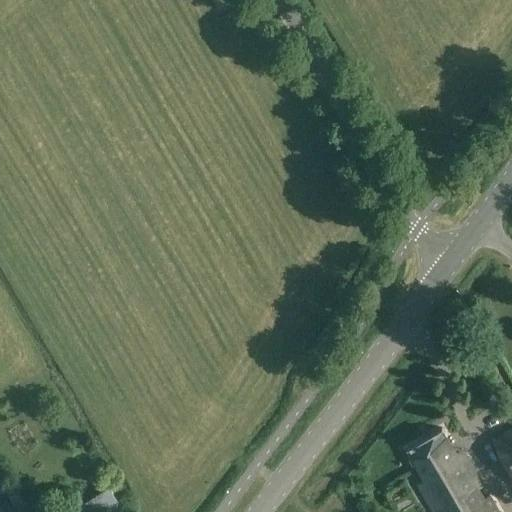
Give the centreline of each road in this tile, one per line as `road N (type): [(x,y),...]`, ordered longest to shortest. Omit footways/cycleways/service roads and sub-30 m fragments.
road 1 (unclassified): [(440,270),(279,0)]
road 2 (tertiary): [(259,511),(440,270)]
